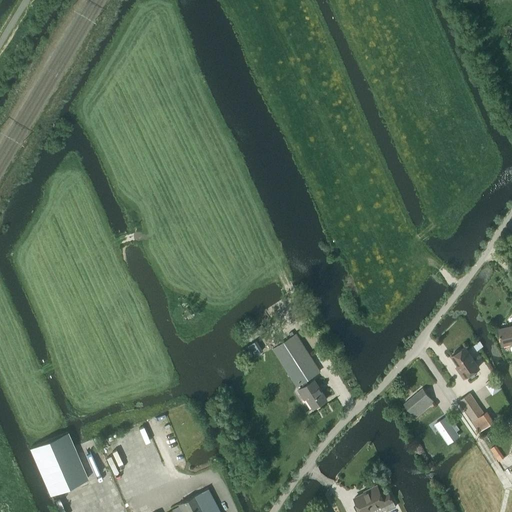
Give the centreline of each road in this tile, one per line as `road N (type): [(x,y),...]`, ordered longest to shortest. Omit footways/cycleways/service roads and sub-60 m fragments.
road 1 (unclassified): [(274,511),(336,431),(416,348),(511,220)]
road 2 (track): [(416,348),(507,493),(503,511)]
